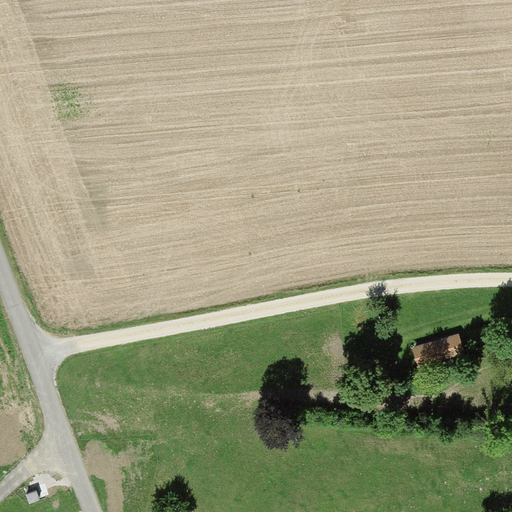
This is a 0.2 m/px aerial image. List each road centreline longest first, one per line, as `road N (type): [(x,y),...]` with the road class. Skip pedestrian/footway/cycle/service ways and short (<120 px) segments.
road 1 (track): [(511,282),(269,309),(34,354)]
road 2 (unclassified): [(0,260),(91,511)]
